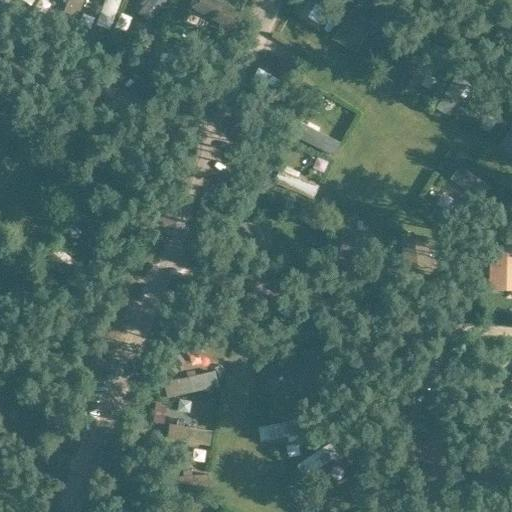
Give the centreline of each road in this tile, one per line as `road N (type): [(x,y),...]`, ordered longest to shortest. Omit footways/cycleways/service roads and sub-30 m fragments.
road 1 (track): [(442,511),(439,343),(162,257)]
road 2 (track): [(71,511),(213,134)]
road 3 (track): [(0,63),(213,134)]
road 4 (track): [(265,0),(213,134)]
